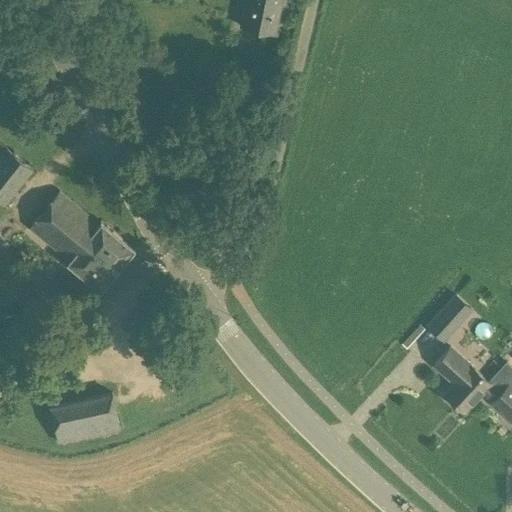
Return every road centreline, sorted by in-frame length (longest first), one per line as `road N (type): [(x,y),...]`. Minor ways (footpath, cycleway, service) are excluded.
road 1 (secondary): [(403,511),(282,406),(163,253),(31,0)]
road 2 (track): [(197,298),(259,248),(316,0)]
road 3 (track): [(0,397),(71,348),(163,253)]
road 4 (track): [(71,348),(253,370)]
